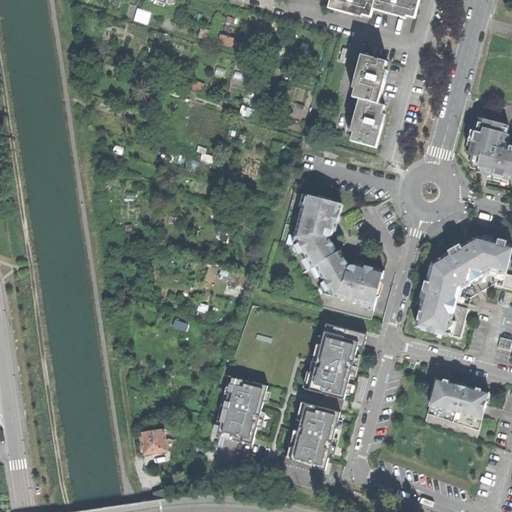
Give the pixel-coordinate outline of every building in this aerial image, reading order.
[(354,13),(371,18),(373,10),(375,0),(330,0),(328,9),(353,16),(354,13)] [(375,0),(373,10),(397,17),(398,14),(415,19),(419,0),(375,0)] [(149,23),(152,12),(139,9),(136,20),(149,23)] [(198,40),(205,42),(209,31),(201,29),(198,40)] [(216,36),(214,42),(239,49),(242,41),(220,34),(219,37),(216,36)] [(360,100),(379,105),(383,90),(386,80),(383,80),(387,63),(362,56),(356,80),(359,81),(354,98),(360,100)] [(352,142),(377,148),(381,134),(384,124),(381,123),(385,106),(379,105),(360,100),(354,124),(356,124),(352,142)] [(479,164),(477,172),(500,178),(511,181),(511,144),(505,143),(510,126),(482,119),(478,132),(476,132),(473,142),(475,143),(474,147),(472,147),(470,155),(475,156),(473,162),(479,164)] [(362,307),(374,310),(379,290),(384,271),(365,266),(364,269),(357,267),(355,266),(352,266),(350,267),(341,252),(338,253),(329,238),(331,236),(332,235),(333,233),(334,231),(335,224),(338,225),(343,205),(324,200),(304,195),(301,207),(304,207),(294,246),(301,248),(302,247),(313,267),(316,266),(328,286),(326,287),(325,294),(363,304),(362,307)] [(425,293),(416,326),(448,335),(456,305),(453,304),(458,286),(473,278),(475,281),(484,276),(483,274),(492,269),(497,270),(496,272),(506,275),(511,248),(478,237),(467,243),(469,245),(463,249),(461,244),(454,248),(449,251),(450,253),(433,263),(425,293)] [(316,362),(309,389),(348,400),(365,341),(325,330),(316,362)] [(232,377),(215,436),(255,447),(267,404),(271,388),(232,377)] [(450,412),(451,410),(462,413),(462,415),(478,419),(480,410),(485,411),(490,393),(469,387),(469,388),(467,394),(456,391),(457,385),(458,384),(437,378),(432,398),(437,399),(434,408),(450,412)] [(467,394),(469,388),(463,387),(457,385),(456,391),(467,394)] [(304,403),(288,462),(327,473),(343,414),(304,403)] [(142,433),(145,454),(166,451),(163,430),(142,433)]
